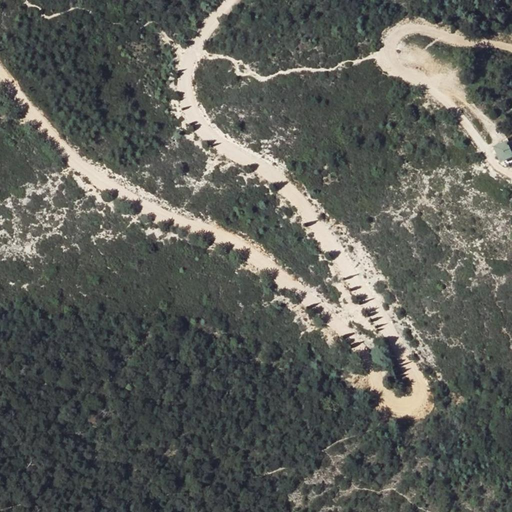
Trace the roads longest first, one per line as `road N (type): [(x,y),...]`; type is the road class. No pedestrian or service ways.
road 1 (track): [(231,0),(195,48),(185,78),(190,106),(209,137),(284,188),(379,314),(420,384),(410,408),(391,409)]
road 2 (track): [(391,409),(360,344),(298,288),(231,244),(161,218),(97,180),(53,142),(0,74)]
road 3 (track): [(511,173),(497,166),(448,100),(387,61),(388,42),(404,32),(511,52)]
